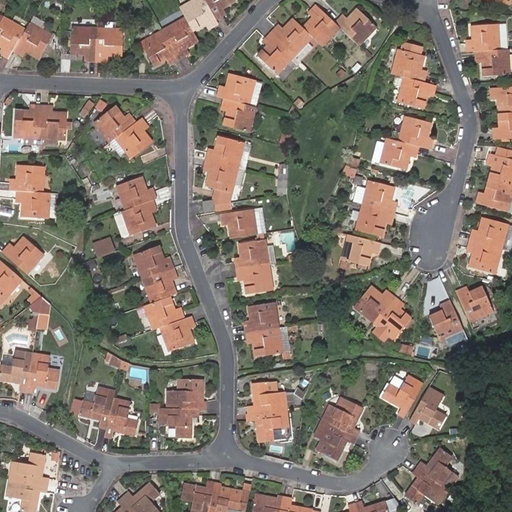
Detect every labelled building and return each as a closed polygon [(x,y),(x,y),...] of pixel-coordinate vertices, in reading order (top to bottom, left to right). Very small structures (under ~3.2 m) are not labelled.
[(185,18),(192,31),(205,24),(204,22),(207,20),(211,27),(218,24),(216,20),(204,0),(192,0),(179,8),(185,18)] [(204,0),(216,20),(223,16),(218,9),(221,7),(223,9),(235,2),(234,0),(204,0)] [(334,23),(316,6),(310,11),(316,17),(314,19),(312,18),(302,28),(312,37),(321,47),(334,34),(339,28),(334,23)] [(376,28),(357,9),(346,20),(348,21),(346,24),(340,18),(334,23),(339,28),(345,33),(358,46),(376,28)] [(316,17),(310,11),(308,14),(312,18),(314,19),(316,17)] [(346,20),(342,15),(340,18),(346,24),(348,21),(346,20)] [(2,55),(9,59),(13,51),(25,31),(3,18),(0,23),(0,46),(2,48),(4,46),(7,48),(2,55)] [(162,31),(179,59),(185,55),(181,48),(184,46),(186,48),(198,41),(192,31),(185,18),(162,31)] [(302,28),(292,19),(282,29),(284,31),(282,34),(276,28),(270,33),(294,56),(307,42),(312,37),(302,28)] [(122,56),(123,29),(116,29),(116,23),(97,22),(97,28),(96,61),(104,62),(104,53),(108,53),(107,56),(122,56)] [(25,31),(13,51),(20,55),(25,48),(27,50),(26,52),(39,59),(52,36),(30,23),(25,31)] [(506,35),(505,25),(497,25),(497,24),(471,26),(472,40),(474,40),(474,44),(466,44),(466,52),(475,51),(506,49),(506,35)] [(282,29),(278,25),(276,28),(282,34),(284,31),(282,29)] [(71,28),(71,54),(85,55),(85,52),(89,53),(88,61),(96,61),(97,28),(71,28)] [(339,39),(345,33),(339,28),(334,34),(339,39)] [(140,43),(153,67),(166,59),(165,57),(168,55),(172,63),(179,59),(162,31),(140,43)] [(294,56),(270,33),(265,39),(271,45),(269,47),(267,46),(257,56),(276,74),(277,74),(288,63),(294,56)] [(271,45),(265,39),(263,42),(267,46),(269,47),(271,45)] [(300,62),(313,48),(307,42),(294,56),(300,62)] [(420,70),(424,56),(420,55),(422,48),(412,46),(403,43),(401,50),(398,50),(392,75),(395,75),(423,83),(425,75),(417,73),(418,70),(420,70)] [(506,49),(475,51),(475,59),(484,59),(484,62),(482,62),(482,77),(509,75),(508,56),(507,49),(506,49)] [(283,81),(301,63),(300,62),(294,56),(288,63),(277,74),(283,81)] [(355,72),(360,67),(357,64),(352,69),(355,72)] [(340,79),(345,73),(341,70),(336,75),(340,79)] [(256,108),(262,83),(255,81),(229,74),(225,88),(228,89),(227,92),(219,90),(217,97),(224,99),(248,106),(255,107),(256,108)] [(424,95),(425,91),(433,93),(435,86),(423,83),(395,75),(392,85),(401,88),(397,103),(423,109),(427,95),(424,95)] [(511,87),(491,88),(491,96),(500,96),(500,99),(497,99),(498,114),(511,112),(511,87)] [(248,106),(224,99),(222,107),(230,109),(229,112),(227,112),(223,126),(249,132),(255,107),(248,106)] [(85,117),(93,104),(89,101),(80,114),(85,117)] [(39,145),(41,106),(33,105),(33,114),(29,114),(29,111),(15,110),(14,137),(24,137),(24,144),(39,145)] [(65,139),(66,113),(52,112),(52,115),(48,114),(49,106),(41,106),(39,145),(57,146),(57,139),(65,139)] [(110,143),(136,123),(131,116),(124,122),(122,119),(124,117),(115,106),(94,122),(110,143)] [(297,115),(299,112),(292,107),(289,113),(297,115)] [(511,112),(498,114),(499,128),(502,128),(502,132),(493,132),(494,140),(511,138),(511,112)] [(418,146),(430,149),(432,142),(424,140),(425,136),(427,137),(431,123),(405,117),(399,142),(418,146)] [(132,159),(153,142),(144,131),(142,132),(140,130),(146,124),(142,118),(136,123),(110,143),(121,157),(126,152),(132,159)] [(144,131),(149,127),(146,124),(140,130),(142,132),(144,131)] [(288,144),(290,136),(284,134),(282,142),(288,144)] [(246,170),(252,146),(244,144),(244,143),(218,137),(215,151),(217,151),(216,155),(208,153),(206,160),(238,168),(246,170)] [(406,170),(410,156),(407,155),(408,152),(416,154),(418,146),(399,142),(386,139),(385,143),(377,141),(372,162),(380,163),(406,170)] [(511,159),(511,151),(498,147),(496,155),(511,159)] [(76,161),(73,157),(72,158),(69,154),(66,156),(71,164),(76,161)] [(511,159),(496,155),(490,154),(488,161),(496,163),(495,167),(493,166),(489,180),(511,186),(511,159)] [(357,167),(360,160),(352,158),(350,165),(357,167)] [(242,184),(246,170),(238,168),(206,160),(204,168),(212,170),(211,173),(209,172),(205,187),(216,189),(213,199),(214,205),(229,203),(233,185),(242,187),(242,184)] [(43,193),(44,167),(18,165),(17,180),(19,180),(19,183),(10,183),(10,191),(17,191),(43,193)] [(287,181),(287,166),(279,165),(279,178),(287,181)] [(153,200),(156,199),(154,192),(146,195),(144,191),(147,190),(142,177),(117,186),(125,210),(153,200)] [(91,185),(87,178),(83,181),(86,188),(91,185)] [(287,189),(287,181),(279,178),(278,189),(287,189)] [(511,186),(489,180),(485,194),(487,195),(486,198),(478,196),(476,203),(508,212),(511,213),(511,186)] [(362,206),(394,214),(396,206),(388,204),(388,201),(391,201),(395,187),(368,181),(362,206)] [(48,219),(50,193),(43,193),(17,191),(17,199),(25,199),(25,203),(22,203),(22,205),(21,217),(48,219)] [(156,226),(151,213),(149,214),(147,211),(155,208),(153,200),(125,210),(122,212),(113,215),(122,238),(131,234),(131,236),(156,226)] [(214,211),(213,200),(202,202),(204,212),(214,211)] [(232,209),(230,203),(229,203),(214,205),(215,212),(232,209)] [(356,231),(382,237),(385,223),(383,223),(384,219),(392,221),(394,214),(362,206),(356,231)] [(253,209),(220,215),(221,222),(230,221),(230,224),(228,225),(230,239),(257,235),(253,209)] [(511,226),(508,225),(508,224),(482,217),(478,231),(481,232),(480,235),(471,233),(469,241),(501,249),(511,252),(511,226)] [(369,251),(369,248),(378,250),(380,243),(348,234),(341,259),(340,267),(349,270),(351,262),(367,266),(371,252),(369,251)] [(27,274),(44,254),(24,237),(14,248),(16,249),(14,252),(8,247),(3,252),(8,257),(27,274)] [(115,252),(110,238),(93,244),(98,257),(115,252)] [(275,264),(272,247),(266,247),(265,240),(238,244),(240,258),(243,258),(244,261),(235,262),(236,270),(269,265),(275,264)] [(501,249),(469,241),(467,248),(476,250),(475,254),(472,253),(469,267),(494,274),(501,249)] [(14,248),(10,244),(8,247),(14,252),(16,249),(14,248)] [(143,279),(173,268),(171,260),(163,263),(162,260),(164,259),(159,246),(134,255),(143,279)] [(306,259),(304,253),(288,256),(289,262),(306,259)] [(143,279),(134,255),(131,256),(134,265),(130,271),(134,282),(143,279)] [(80,263),(83,272),(96,267),(93,259),(80,263)] [(5,299),(22,279),(0,260),(0,304),(0,305),(5,299)] [(269,265),(236,270),(238,278),(246,276),(246,280),(244,280),(246,294),(273,291),(269,265)] [(177,294),(172,281),(169,281),(168,278),(176,275),(173,268),(143,279),(152,304),(170,297),(177,294)] [(374,323),(395,297),(389,293),(383,299),(381,297),(382,295),(371,286),(354,307),(374,323)] [(493,311),(482,287),(469,293),(470,295),(466,297),(463,289),(456,292),(469,322),(493,311)] [(33,304),(42,297),(32,288),(29,291),(33,295),(28,300),(33,304)] [(383,299),(389,293),(386,290),(382,295),(381,297),(383,299)] [(39,313),(41,300),(42,297),(33,304),(30,306),(33,311),(34,311),(33,320),(31,330),(36,331),(39,313)] [(48,314),(50,304),(42,297),(41,300),(39,313),(48,314)] [(160,328),(184,319),(181,312),(173,315),(172,311),(175,310),(170,297),(152,304),(145,306),(148,316),(153,330),(160,328)] [(394,339),(411,318),(400,309),(398,311),(395,309),(401,302),(395,297),(374,323),(379,327),(374,332),(385,340),(389,335),(394,339)] [(463,330),(450,300),(443,303),(446,311),(443,313),(442,310),(429,316),(439,341),(463,330)] [(275,302),(248,306),(250,321),(253,320),(253,324),(245,325),(246,333),(278,328),(277,318),(275,302)] [(400,309),(403,304),(401,302),(395,309),(398,311),(400,309)] [(148,316),(145,306),(136,309),(140,319),(148,316)] [(169,352),(194,343),(189,329),(187,330),(186,326),(194,324),(191,316),(184,319),(160,328),(169,352)] [(286,330),(285,327),(278,328),(246,333),(247,340),(255,339),(256,343),(253,343),(256,357),(282,353),(289,352),(286,330)] [(128,340),(126,334),(109,341),(113,345),(118,343),(128,340)] [(120,348),(132,344),(130,339),(128,340),(118,343),(120,348)] [(398,352),(411,355),(412,345),(399,343),(398,352)] [(0,365),(0,368),(0,379),(20,383),(19,390),(26,391),(32,353),(21,352),(15,351),(12,367),(0,365)] [(32,353),(26,391),(34,393),(35,385),(57,389),(59,374),(47,373),(50,356),(32,353)] [(120,369),(122,361),(117,358),(116,359),(114,365),(113,366),(120,369)] [(128,371),(129,364),(122,361),(120,369),(128,371)] [(404,417),(423,384),(408,375),(404,381),(398,378),(392,379),(389,384),(382,396),(401,407),(397,413),(404,417)] [(199,409),(205,409),(206,402),(198,402),(199,379),(184,379),(184,391),(167,391),(167,408),(199,409)] [(285,409),(287,409),(285,392),(269,394),(268,394),(266,382),(252,383),(254,405),(247,406),(248,414),(285,409)] [(82,401),(79,415),(100,420),(99,427),(106,429),(113,398),(115,391),(98,387),(94,403),(82,401)] [(428,387),(409,421),(416,424),(419,418),(439,429),(446,416),(435,410),(444,396),(428,387)] [(106,429),(104,436),(112,437),(113,431),(135,436),(138,421),(126,419),(130,402),(127,402),(113,398),(106,429)] [(322,420),(356,437),(360,431),(353,428),(363,408),(350,401),(345,412),(330,405),(322,420)] [(158,404),(149,403),(148,412),(157,413),(158,404)] [(176,438),(191,438),(191,426),(191,416),(198,417),(199,409),(167,408),(160,408),(160,426),(176,426),(176,438)] [(248,414),(247,414),(247,421),(255,420),(257,442),(272,441),(270,429),(287,427),(285,409),(248,414)] [(324,454),(337,461),(342,450),(347,441),(353,444),(356,437),(322,420),(314,436),(329,444),(324,454)] [(458,476),(445,466),(447,463),(452,457),(440,448),(427,466),(421,461),(417,468),(448,490),(458,476)] [(9,479),(47,485),(48,478),(41,477),(45,455),(30,453),(30,457),(29,465),(12,462),(9,479)] [(448,490),(417,468),(412,474),(418,478),(405,496),(417,504),(424,495),(437,504),(448,490)] [(21,511),(26,511),(35,511),(39,491),(46,493),(47,485),(9,479),(7,497),(23,499),(21,511)] [(208,511),(214,483),(207,481),(205,488),(184,484),(181,498),(193,500),(190,511),(208,511)] [(159,511),(151,501),(160,494),(150,483),(134,497),(129,492),(123,497),(136,511),(159,511)] [(239,510),(242,496),(220,491),(221,487),(222,484),(214,483),(208,511),(241,511),(241,510),(239,510)] [(245,511),(250,485),(245,484),(243,491),(221,487),(220,491),(242,496),(239,510),(241,510),(245,511)] [(453,503),(457,498),(451,493),(447,499),(453,503)] [(281,511),(285,497),(277,496),(277,498),(255,494),(251,511),(281,511)] [(136,511),(123,497),(118,502),(122,507),(116,511),(136,511)] [(311,511),(312,510),(291,506),(292,499),(285,497),(281,511),(311,511)] [(388,511),(385,501),(364,508),(362,501),(355,504),(357,511),(388,511)]
